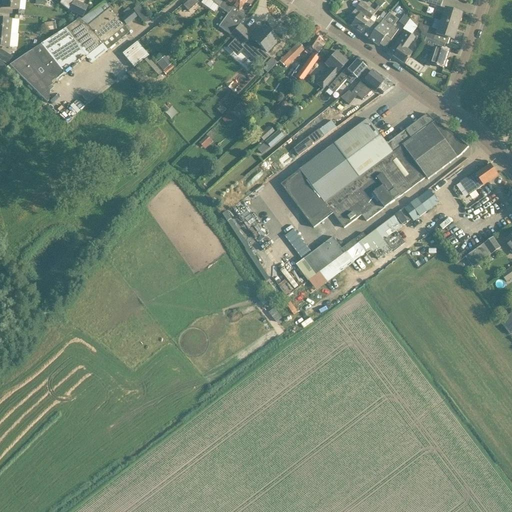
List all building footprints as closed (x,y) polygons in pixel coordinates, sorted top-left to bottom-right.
[(19,10),(19,0),(1,0),(1,1),(2,1),(2,8),(19,10)] [(72,0),(61,0),(60,3),(68,11),(72,0)] [(74,0),(73,0),(69,10),(82,17),(84,15),(88,6),(74,0)] [(196,0),(188,0),(183,5),(188,11),(199,2),(196,0)] [(223,0),(218,7),(228,14),(218,27),(230,35),(239,25),(244,18),(238,13),(246,0),(223,0)] [(104,2),(81,20),(88,26),(109,8),(104,2)] [(352,26),(361,33),(374,14),(374,15),(380,7),(378,5),(374,11),(362,2),(351,17),(356,20),(352,26)] [(149,19),(138,5),(133,9),(144,24),(149,19)] [(41,44),(29,52),(30,52),(54,83),(65,74),(87,57),(103,44),(106,48),(129,33),(125,27),(119,18),(110,8),(109,8),(88,26),(81,20),(79,19),(65,29),(41,44)] [(431,18),(435,19),(458,27),(462,14),(447,9),(445,15),(436,12),(435,14),(432,13),(431,18)] [(121,19),(126,25),(136,17),(132,11),(121,19)] [(374,14),(361,33),(369,39),(383,20),(387,15),(383,12),(380,17),(379,17),(378,18),(374,15),(374,14)] [(178,14),(170,20),(175,26),(183,20),(178,14)] [(404,15),(399,22),(405,26),(410,19),(404,15)] [(0,32),(10,33),(11,19),(0,17),(0,32)] [(383,20),(369,39),(379,46),(387,36),(392,39),(399,30),(384,19),(384,20),(383,20)] [(458,27),(435,19),(432,28),(413,22),(416,28),(417,27),(422,32),(421,35),(426,37),(434,39),(436,33),(438,34),(450,38),(454,39),(458,27)] [(52,22),(44,23),(45,31),(53,30),(52,22)] [(239,25),(230,35),(234,39),(241,46),(242,46),(249,52),(248,54),(250,53),(257,60),(256,61),(257,60),(261,63),(261,64),(262,65),(263,65),(262,64),(268,57),(268,56),(267,57),(263,53),(264,52),(265,53),(278,40),(264,27),(252,40),(253,41),(252,42),(248,39),(251,36),(239,25)] [(396,52),(393,56),(405,65),(413,54),(407,50),(415,37),(412,35),(405,30),(398,40),(402,43),(399,48),(396,52)] [(0,46),(9,47),(10,33),(0,32),(0,46)] [(302,81),(312,67),(318,58),(316,56),(324,44),(321,42),(322,40),(315,35),(309,44),(305,49),(312,54),(302,67),(299,65),(291,75),(297,80),(298,78),(302,81)] [(438,41),(434,39),(426,37),(422,49),(434,52),(430,64),(444,68),(450,52),(436,48),(438,41)] [(149,55),(137,42),(136,42),(122,54),(133,68),(149,55)] [(304,49),(298,43),(279,62),(283,65),(289,60),(291,62),(304,49)] [(0,60),(8,66),(13,58),(0,49),(0,60)] [(347,61),(336,51),(323,64),(329,69),(316,84),(322,90),(326,86),(335,77),(333,76),(347,61)] [(29,52),(9,65),(39,95),(40,94),(52,85),(54,83),(30,52),(29,52)] [(171,64),(164,57),(157,64),(163,71),(171,64)] [(148,58),(142,63),(146,68),(152,63),(148,58)] [(266,66),(263,70),(267,73),(277,63),(272,58),(265,65),(266,66)] [(412,59),(407,66),(418,74),(423,67),(412,59)] [(366,68),(357,60),(347,70),(345,68),(336,78),(335,77),(326,86),(334,93),(346,80),(350,84),(355,78),(356,79),(366,68)] [(172,64),(163,71),(166,74),(175,67),(172,64)] [(350,91),(341,97),(350,104),(357,95),(362,99),(371,89),(373,86),(377,89),(384,80),(372,70),(365,78),(364,79),(367,81),(366,83),(364,85),(360,82),(351,92),(350,91)] [(229,113),(222,119),(227,125),(234,119),(229,113)] [(388,143),(300,209),(314,228),(333,213),(445,129),(427,114),(388,143)] [(281,184),(300,209),(388,143),(369,118),(281,184)] [(319,129),(293,149),(298,156),(337,128),(332,121),(319,130),(319,129)] [(274,131),(269,126),(259,136),(263,141),(274,131)] [(445,129),(333,213),(344,228),(363,215),(368,223),(426,176),(428,179),(462,154),(469,147),(445,129)] [(278,130),(258,149),(262,154),(269,148),(270,149),(283,137),(278,130)] [(498,176),(490,165),(476,174),(475,172),(460,182),(469,195),(498,176)] [(395,215),(366,237),(367,238),(348,252),(354,260),(364,253),(365,254),(371,250),(378,259),(393,252),(405,243),(396,231),(412,218),(414,221),(439,203),(429,190),(405,208),(405,207),(395,215)] [(311,253),(304,259),(316,275),(316,276),(348,252),(367,238),(366,237),(363,233),(354,239),(342,248),(333,237),(311,253)] [(268,249),(278,242),(274,237),(265,244),(268,249)] [(493,238),(465,257),(472,267),(500,248),(493,238)] [(511,267),(502,275),(506,282),(511,277),(511,267)] [(280,285),(288,295),(295,289),(287,279),(280,285)] [(274,308),(269,312),(276,321),(281,317),(274,308)] [(511,312),(500,321),(511,335),(511,334),(511,312)]
